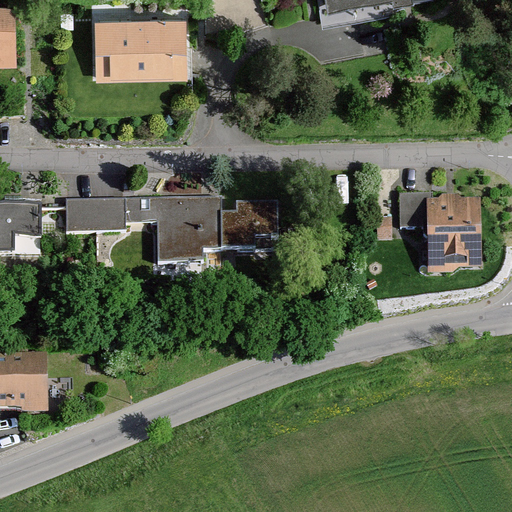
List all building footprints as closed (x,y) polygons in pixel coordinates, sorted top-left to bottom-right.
[(334,0),(337,14),(411,0),(334,0)] [(26,7),(0,7),(0,67),(27,67),(26,7)] [(199,21),(104,22),(104,80),(199,80),(199,21)] [(424,222),(423,190),(399,190),(400,222),(424,222)] [(228,204),(72,206),(75,241),(135,240),(135,229),(164,229),(167,268),(233,267),(232,253),(229,213),(228,204)] [(436,274),(491,274),(490,205),(435,206),(436,274)] [(46,208),(0,208),(0,258),(46,258),(46,208)] [(289,249),(286,209),(229,213),(232,253),(289,249)] [(55,363),(0,363),(0,420),(56,419),(55,363)]
